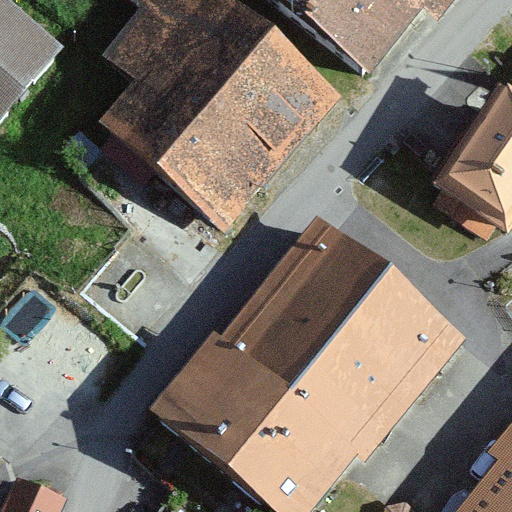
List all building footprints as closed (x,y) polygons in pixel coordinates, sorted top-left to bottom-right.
[(3,0),(0,0),(0,102),(53,41),(3,0)] [(127,0),(134,5),(96,52),(125,76),(90,118),(226,229),(337,93),(222,0),(127,0)] [(415,0),(436,12),(444,0),(280,0),(366,69),(411,0),(415,0)] [(511,221),(511,91),(486,75),(422,176),(443,189),(434,204),(488,237),(495,224),(507,231),(511,221)] [(214,331),(151,409),(278,511),(310,511),(356,456),(366,464),(468,338),(320,218),(222,337),(214,331)] [(492,458),(447,511),(511,511),(511,411),(481,449),(492,458)] [(10,477),(0,494),(0,511),(53,511),(61,495),(10,477)] [(415,511),(400,500),(383,504),(380,511),(415,511)]
